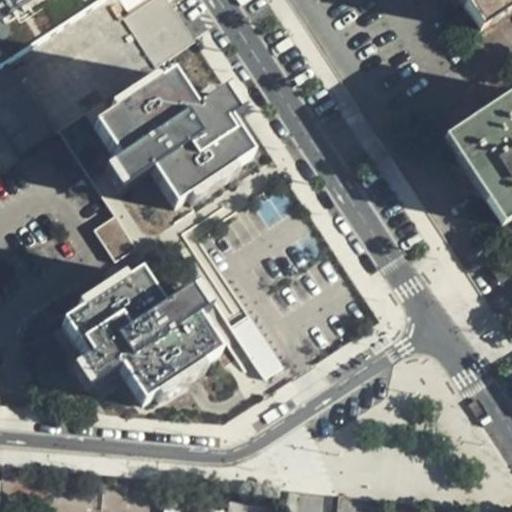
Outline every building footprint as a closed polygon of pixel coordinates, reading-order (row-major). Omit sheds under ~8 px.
[(0,0),(0,71),(108,0),(0,0)] [(151,68),(152,67),(192,42),(165,0),(156,0),(139,11),(122,23),(151,68)] [(511,0),(458,0),(479,31),(511,9),(511,0)] [(17,68),(0,76),(0,115),(18,152),(50,137),(17,68)] [(185,201),(199,193),(231,173),(250,160),(227,124),(235,118),(220,96),(192,113),(171,81),(157,89),(112,118),(108,112),(104,107),(87,117),(116,164),(107,170),(122,195),(151,176),(173,209),(185,201)] [(112,118),(157,89),(154,84),(108,112),(112,118)] [(511,93),(444,138),(500,225),(511,217),(511,93)] [(190,208),(207,197),(235,179),(231,173),(199,193),(185,201),(190,208)] [(139,281),(126,289),(79,320),(63,331),(86,366),(75,373),(90,395),(118,377),(140,410),(154,401),(199,372),(217,360),(196,327),(205,321),(189,297),(161,314),(139,281)] [(79,320),(126,289),(122,283),(76,315),(79,320)] [(262,378),(281,369),(256,316),(237,325),(262,378)] [(199,372),(154,401),(160,409),(204,379),(199,372)]
